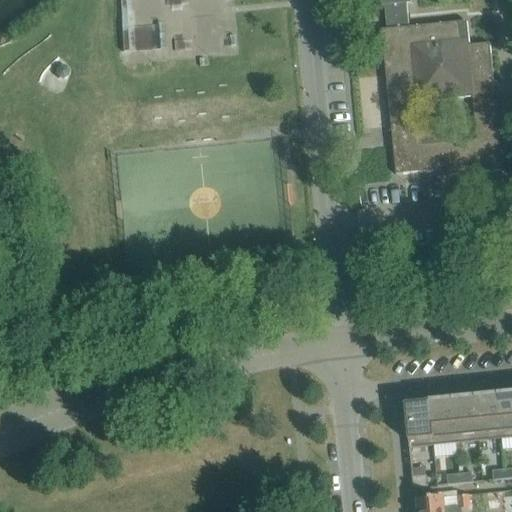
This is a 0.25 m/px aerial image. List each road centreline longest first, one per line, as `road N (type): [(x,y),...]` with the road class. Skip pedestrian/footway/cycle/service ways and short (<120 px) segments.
road 1 (residential): [(338,343),(304,0)]
road 2 (unclassified): [(17,425),(240,359),(338,343)]
road 3 (unclassified): [(338,343),(511,322)]
road 4 (residential): [(342,394),(511,378)]
